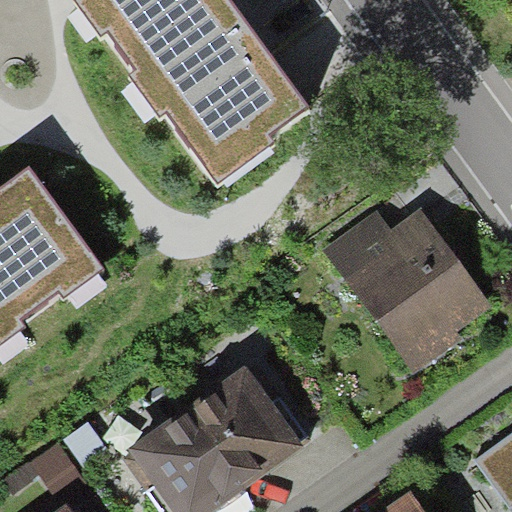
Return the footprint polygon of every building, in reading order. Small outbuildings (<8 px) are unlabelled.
[(78,0),(77,1),(103,35),(110,30),(140,70),(130,78),(159,118),(169,115),(221,185),(276,145),(269,135),(308,107),(289,81),(230,0),(78,0)] [(0,346),(25,327),(18,319),(57,291),(63,298),(103,268),(30,169),(0,191),(0,346)] [(465,341),(457,329),(493,304),(425,209),(393,232),(380,214),(326,252),(415,376),(465,341)] [(255,368),(191,413),(244,488),(309,443),(255,368)] [(162,511),(210,511),(244,488),(191,413),(124,457),(162,511)] [(511,435),(479,460),(511,505),(511,504),(511,435)] [(60,443),(34,461),(63,502),(89,484),(60,443)] [(383,511),(427,511),(414,492),(383,511)]
